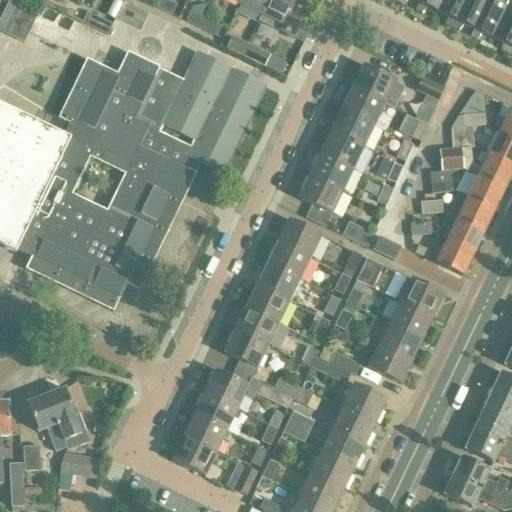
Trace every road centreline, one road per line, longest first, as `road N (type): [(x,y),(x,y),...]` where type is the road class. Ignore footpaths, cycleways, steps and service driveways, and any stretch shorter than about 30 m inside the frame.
road 1 (residential): [(127,456),(344,7)]
road 2 (tertiary): [(387,511),(511,249)]
road 3 (residential): [(344,7),(459,56)]
